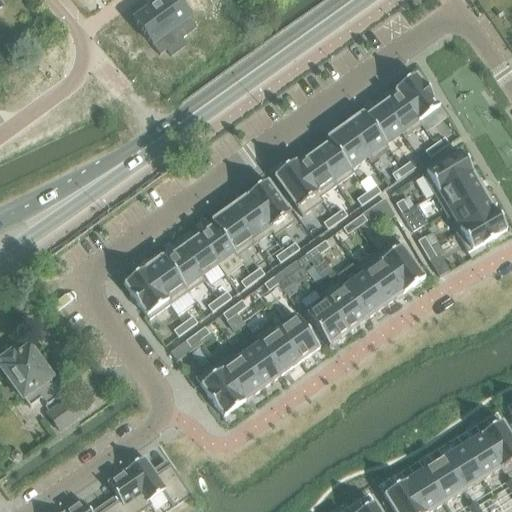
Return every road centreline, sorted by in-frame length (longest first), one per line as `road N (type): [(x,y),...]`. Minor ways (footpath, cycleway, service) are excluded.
road 1 (residential): [(511,88),(459,15),(98,266),(89,284),(94,304),(160,393),(161,414)]
road 2 (residential): [(161,414),(205,442),(235,441),(442,293),(511,253)]
road 3 (secondary): [(64,207),(355,0)]
road 4 (residential): [(161,414),(29,511)]
road 5 (residential): [(80,36),(79,77),(0,137)]
